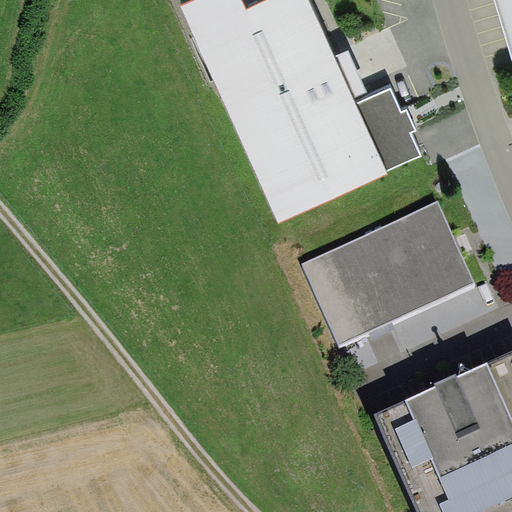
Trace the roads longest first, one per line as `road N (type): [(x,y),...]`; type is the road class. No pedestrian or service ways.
road 1 (track): [(252,511),(0,207)]
road 2 (residential): [(450,0),(511,176)]
